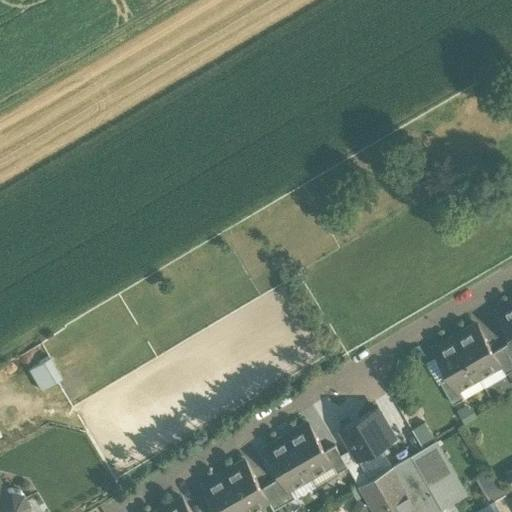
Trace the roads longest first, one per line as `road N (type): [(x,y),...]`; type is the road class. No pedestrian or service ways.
road 1 (residential): [(511,278),(126,505)]
road 2 (track): [(205,0),(0,115)]
